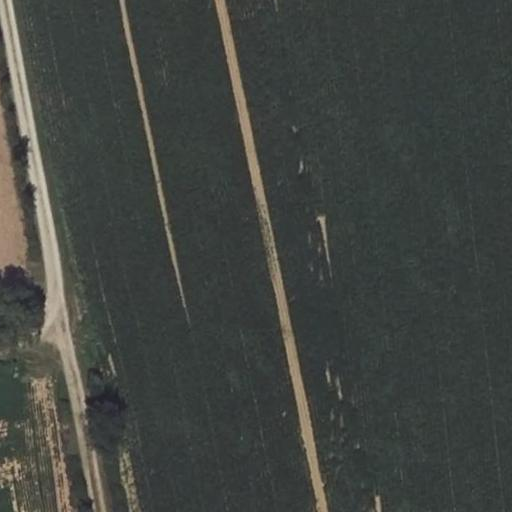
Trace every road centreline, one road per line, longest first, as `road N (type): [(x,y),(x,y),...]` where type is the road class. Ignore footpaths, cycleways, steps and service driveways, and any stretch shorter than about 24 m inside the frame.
road 1 (track): [(47,327),(0,60)]
road 2 (track): [(93,511),(47,327)]
